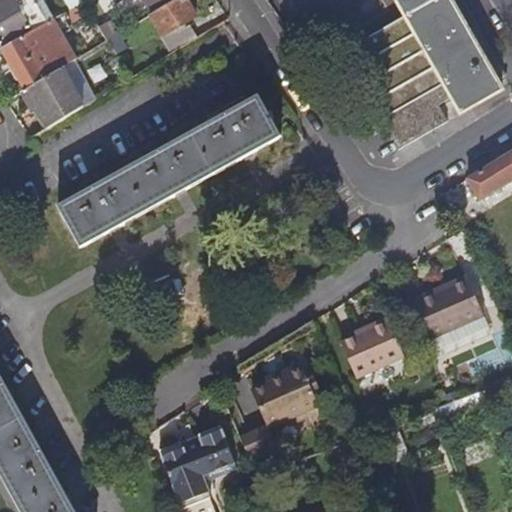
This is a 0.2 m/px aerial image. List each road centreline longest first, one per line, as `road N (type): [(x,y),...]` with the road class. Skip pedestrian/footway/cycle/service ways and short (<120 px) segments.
road 1 (residential): [(235,0),(349,172),(374,192),(409,184),(511,120)]
road 2 (unknown): [(0,194),(191,62),(260,37)]
